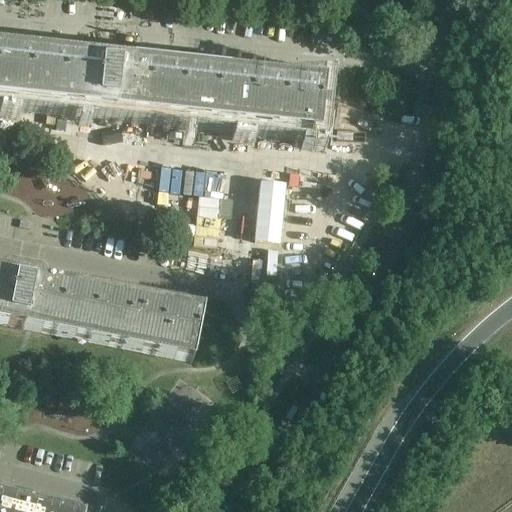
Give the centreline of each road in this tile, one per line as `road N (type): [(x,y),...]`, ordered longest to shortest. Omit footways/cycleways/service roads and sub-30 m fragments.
road 1 (residential): [(438,75),(0,27)]
road 2 (residential): [(319,380),(272,361),(221,290),(0,248)]
road 3 (residential): [(319,380),(395,257),(430,155),(438,75)]
road 4 (motorway): [(511,310),(452,363),(392,438),(349,511)]
road 5 (residential): [(227,511),(319,380)]
road 6 (residential): [(115,511),(0,480)]
